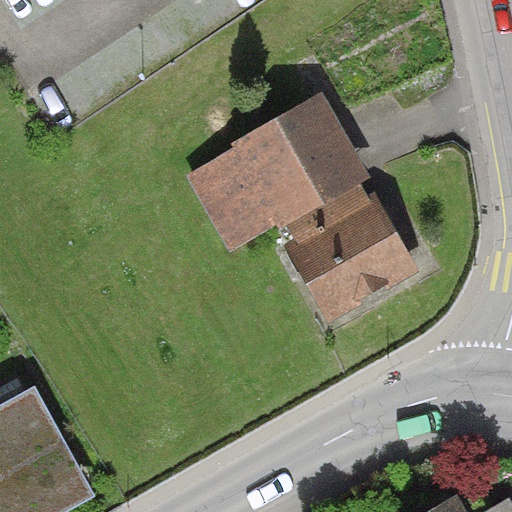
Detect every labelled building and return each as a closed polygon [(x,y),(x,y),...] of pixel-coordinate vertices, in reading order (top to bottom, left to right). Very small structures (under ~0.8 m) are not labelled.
[(371,177),(322,91),(231,142),(234,147),(185,174),(229,251),(276,225),(278,229),(286,225),(361,183),(371,177)] [(420,270),(374,191),(367,194),(361,183),(286,225),(294,238),(283,244),(328,323),(420,270)] [(17,377),(0,386),(0,404),(25,391),(17,377)] [(0,511),(64,511),(96,495),(35,386),(25,391),(0,404),(0,511)] [(483,511),(467,511),(457,494),(424,511),(511,511),(511,502),(509,497),(483,511)]
